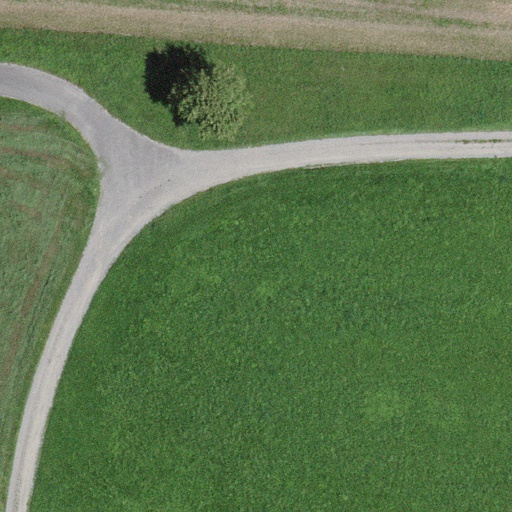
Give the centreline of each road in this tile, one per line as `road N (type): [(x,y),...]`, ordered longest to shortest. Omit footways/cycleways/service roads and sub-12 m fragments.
road 1 (track): [(159,181),(82,288),(28,454),(21,511)]
road 2 (track): [(511,148),(293,152),(159,181)]
road 3 (track): [(0,75),(98,119),(159,181)]
